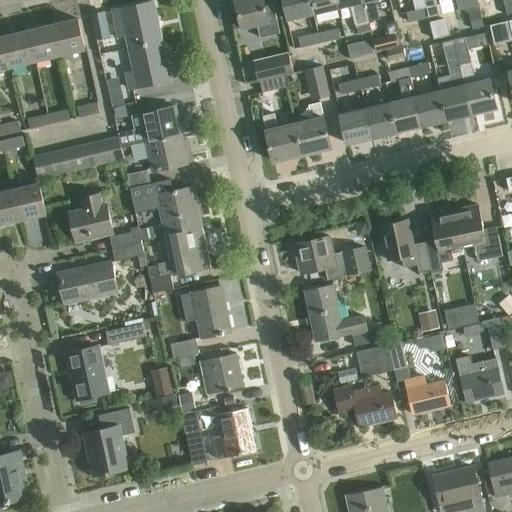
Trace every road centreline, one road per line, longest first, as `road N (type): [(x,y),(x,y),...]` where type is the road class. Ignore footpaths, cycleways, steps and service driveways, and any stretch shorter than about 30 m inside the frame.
road 1 (residential): [(245,205),(511,141)]
road 2 (residential): [(302,470),(245,205)]
road 3 (residential): [(67,511),(27,359),(32,333),(21,284),(0,265)]
road 4 (residential): [(302,470),(511,423)]
road 5 (residential): [(245,205),(201,0)]
road 6 (residential): [(129,511),(302,470)]
